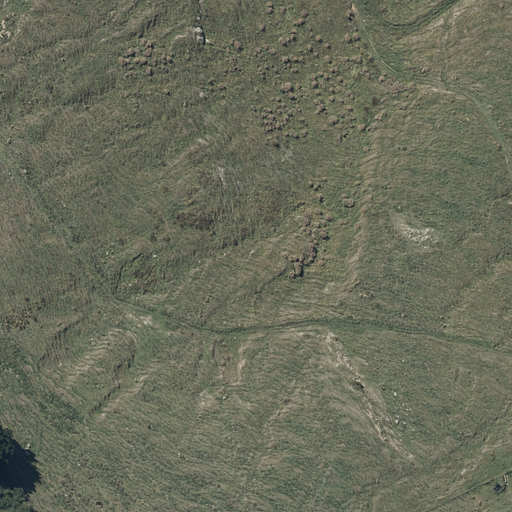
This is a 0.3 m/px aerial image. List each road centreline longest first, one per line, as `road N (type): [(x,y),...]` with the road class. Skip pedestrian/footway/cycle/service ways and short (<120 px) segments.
road 1 (track): [(0,171),(82,269),(131,311),(211,337),(372,329),(511,358)]
road 2 (track): [(511,173),(489,118),(466,90),(394,68),(370,11)]
